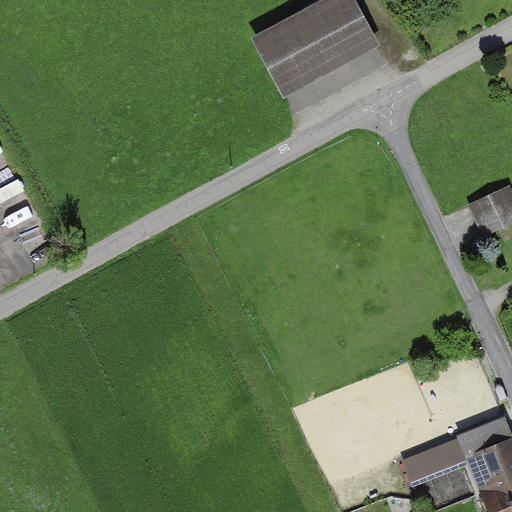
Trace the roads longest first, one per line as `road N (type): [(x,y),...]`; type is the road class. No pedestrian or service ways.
road 1 (residential): [(383,104),(0,314)]
road 2 (residential): [(511,375),(383,104)]
road 3 (residential): [(511,30),(383,104)]
